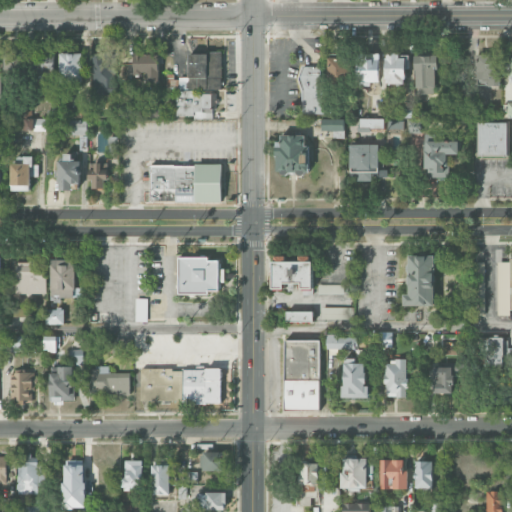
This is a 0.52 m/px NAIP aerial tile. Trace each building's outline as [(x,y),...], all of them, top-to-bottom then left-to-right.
[(53,52),(31,53),(32,81),(54,81),(53,52)] [(82,83),(82,53),(61,53),(60,83),(82,83)] [(159,54),(134,53),(134,74),(146,74),(145,83),(159,84),(159,54)] [(189,53),(189,79),(174,79),(174,76),(167,76),(167,89),(222,89),(222,53),(189,53)] [(23,55),(4,54),(4,73),(22,74),(23,55)] [(91,96),(112,96),(114,55),(93,54),(91,96)] [(500,85),(500,55),(476,54),(476,84),(500,85)] [(405,84),(406,55),(386,55),(385,84),(405,84)] [(415,56),(416,94),(437,94),(436,56),(415,56)] [(358,58),(359,84),(365,84),(365,91),(370,91),(370,82),(381,82),(380,57),(358,58)] [(348,83),(348,59),(329,58),(328,82),(348,83)] [(302,115),(323,114),(322,66),(301,67),(302,115)] [(177,91),(178,118),(215,117),(214,93),(204,94),(204,90),(177,91)] [(162,118),(162,103),(144,103),(144,118),(162,118)] [(45,131),(45,119),(16,118),(16,130),(45,131)] [(345,119),(322,119),(321,131),(344,131),(345,119)] [(478,157),(510,156),(509,122),(477,123),(478,157)] [(459,154),(459,141),(437,141),(436,133),(425,134),(426,170),(429,170),(429,177),(449,177),(448,154),(459,154)] [(277,173),(307,174),(308,135),(277,135),(277,173)] [(378,145),(349,145),(350,172),(358,172),(358,178),(379,178),(378,145)] [(80,184),(80,161),(71,161),(72,154),(60,154),(59,190),(72,190),(72,183),(80,184)] [(11,162),(12,191),(32,191),(31,156),(24,157),(24,162),(11,162)] [(90,188),(106,189),(107,163),(91,163),(90,188)] [(151,165),(150,200),(171,200),(171,202),(222,203),(222,165),(151,165)] [(434,306),(435,255),(409,255),(408,294),(404,294),(404,305),(434,306)] [(273,289),(284,289),(284,283),(302,282),(302,291),(313,290),(313,256),(299,256),(299,261),(273,262),(273,289)] [(180,293),(219,293),(219,261),(211,261),(210,257),(179,257),(180,293)] [(52,259),(52,297),(81,297),(82,288),(76,288),(76,259),(52,259)] [(511,259),(497,259),(498,316),(510,316),(510,310),(511,309),(511,259)] [(16,293),(44,294),(45,262),(17,261),(16,293)] [(484,262),(470,262),(471,300),(485,300),(484,262)] [(345,295),(345,285),(318,284),(318,294),(345,295)] [(148,321),(148,298),(136,299),(137,322),(148,321)] [(351,307),(321,307),(321,320),(351,320),(351,307)] [(64,310),(46,309),(46,324),(64,324),(64,310)] [(313,322),(313,311),(286,312),(286,322),(313,322)] [(6,352),(27,352),(27,335),(6,335),(6,352)] [(327,349),(357,349),(357,335),(327,335),(327,349)] [(58,337),(44,337),(44,351),(58,351),(58,337)] [(483,338),(483,364),(511,362),(511,349),(508,349),(507,338),(483,338)] [(133,353),(132,339),(109,339),(109,353),(133,353)] [(320,340),(285,340),(284,410),(319,411),(320,340)] [(368,398),(368,386),(365,386),(365,362),(356,362),(356,359),(344,358),(343,397),(368,398)] [(386,360),(385,397),(406,397),(407,361),(386,360)] [(433,365),(434,394),(454,393),(453,376),(460,376),(459,365),(433,365)] [(59,367),(59,373),(50,373),(51,402),(75,402),(74,366),(59,367)] [(130,395),(131,373),(110,373),(110,368),(91,367),(90,395),(130,395)] [(221,402),(221,369),(141,369),(142,402),(221,402)] [(11,373),(12,404),(33,403),(32,372),(11,373)] [(203,471),(224,471),(224,451),(203,451),(203,471)] [(0,456),(0,482),(9,483),(9,456),(0,456)] [(38,495),(39,456),(18,456),(17,494),(38,495)] [(342,488),(367,489),(367,459),(343,458),(342,488)] [(403,459),(380,460),(381,489),(408,489),(407,470),(404,470),(403,459)] [(86,461),(64,460),(63,508),(85,509),(86,461)] [(123,490),(143,490),(143,460),(126,461),(126,477),(123,477),(123,490)] [(416,489),(433,489),(433,461),(415,462),(416,489)] [(326,463),(301,462),(301,498),(298,498),(298,505),(311,506),(311,491),(326,492),(326,463)] [(170,465),(153,465),(153,495),(170,495),(170,465)] [(179,473),(178,499),(186,499),(186,482),(196,482),(196,474),(179,473)] [(502,511),(503,491),(486,491),(486,511),(502,511)] [(226,510),(226,493),(199,493),(198,510),(226,510)] [(368,511),(369,504),(342,502),(341,511),(368,511)]
